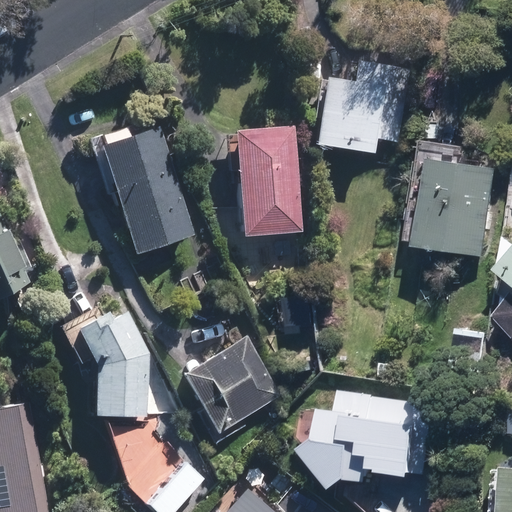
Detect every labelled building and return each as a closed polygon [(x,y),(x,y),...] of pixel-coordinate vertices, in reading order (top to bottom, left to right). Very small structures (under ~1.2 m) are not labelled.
[(296,94),(308,95),(305,151),(367,155),(368,141),(398,143),(402,66),(348,64),(348,81),(317,79),(318,64),(298,63),(296,94)] [(260,111),(261,127),(229,128),(232,236),(292,235),(288,126),(275,127),(275,110),(260,111)] [(186,238),(153,117),(94,133),(128,254),(186,238)] [(485,256),(497,169),(432,159),(419,246),(485,256)] [(0,292),(21,283),(3,240),(0,233),(0,292)] [(511,237),(508,235),(487,258),(503,272),(511,279),(511,294),(494,317),(511,330),(511,237)] [(54,325),(58,332),(76,365),(86,360),(88,364),(89,382),(87,417),(142,420),(145,352),(117,300),(115,301),(111,294),(54,325)] [(277,395),(242,336),(175,375),(210,435),(277,395)] [(325,388),(323,408),(310,407),(306,436),(313,446),(310,448),(338,488),(351,479),(373,482),(375,467),(384,468),(384,472),(417,476),(417,472),(428,473),(436,403),(388,398),(388,395),(325,388)] [(43,511),(23,402),(0,406),(0,511),(43,511)] [(511,511),(511,468),(506,468),(503,511),(511,511)] [(207,511),(266,511),(235,482),(207,511)]
